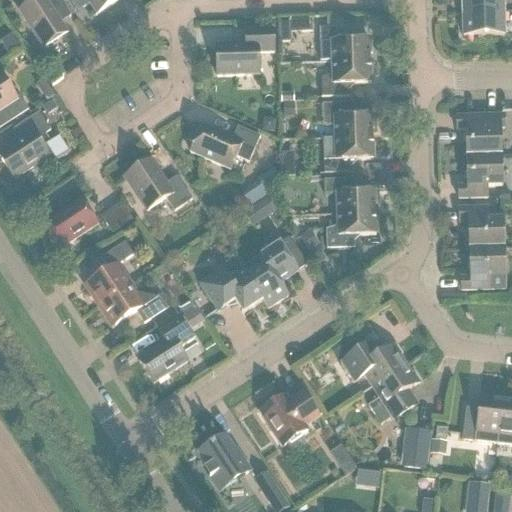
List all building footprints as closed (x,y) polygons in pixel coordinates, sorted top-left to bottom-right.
[(42,48),(64,33),(59,26),(70,19),(58,0),(40,0),(19,13),(42,48)] [(67,0),(77,14),(90,6),(97,17),(118,4),(115,0),(67,0)] [(461,0),(462,15),(503,14),(502,0),(461,0)] [(503,14),(462,15),(462,39),(504,38),(503,14)] [(342,20),(326,20),(326,31),(342,30),(342,20)] [(308,22),(297,22),(298,34),(308,34),(308,22)] [(332,65),(369,64),(368,42),(347,43),(347,30),(342,30),(326,31),(318,31),(319,45),(331,44),(332,65)] [(216,79),(258,78),(258,56),(273,55),(273,32),(245,33),(245,47),(215,48),(216,79)] [(10,36),(0,43),(0,44),(7,56),(18,48),(10,36)] [(369,64),(332,65),(332,77),(320,81),(321,100),(349,100),(348,87),(370,86),(369,64)] [(15,101),(1,79),(0,80),(0,130),(28,112),(19,99),(15,101)] [(49,91),(41,96),(46,103),(54,98),(49,91)] [(293,95),(280,96),(281,105),(293,104),(293,95)] [(52,103),(42,109),(47,117),(57,111),(52,103)] [(293,105),(283,106),(283,120),(294,119),(293,105)] [(334,141),(372,140),(371,118),(350,119),(349,106),(321,107),(322,126),(334,129),(334,141)] [(69,155),(58,139),(50,145),(45,137),(50,133),(38,115),(14,130),(21,140),(0,154),(0,160),(14,182),(51,157),(56,164),(69,155)] [(466,160),(500,159),(499,131),(503,131),(503,118),(455,119),(456,132),(465,132),(466,160)] [(232,142),(201,129),(190,155),(230,173),(235,161),(248,166),(259,140),(237,130),(232,142)] [(372,140),(334,141),(322,142),(323,176),(351,175),(351,163),(372,162),(372,140)] [(500,159),(466,160),(467,188),(457,189),(458,202),(487,201),(486,189),(501,189),(500,159)] [(165,187),(149,163),(124,180),(147,214),(165,202),(174,214),(192,202),(176,179),(165,187)] [(293,168),(281,169),(281,180),(294,179),(293,168)] [(273,171),(256,182),(263,193),(280,181),(273,171)] [(337,217),(374,216),(374,194),(352,195),(352,182),(324,183),(324,197),(336,196),(337,217)] [(508,194),(499,194),(500,203),(508,203),(508,194)] [(60,251),(96,227),(81,204),(44,228),(60,251)] [(112,236),(132,223),(120,206),(100,219),(112,236)] [(469,252),(503,251),(502,222),(487,222),(487,210),(458,211),(458,224),(468,224),(469,252)] [(374,216),(337,217),(337,229),(325,233),(326,252),(354,251),(354,239),(375,238),(374,216)] [(309,232),(299,239),(308,254),(319,247),(309,232)] [(262,303),(262,304),(267,312),(288,299),(279,286),(306,268),(288,241),(260,259),(266,267),(247,280),(262,303)] [(98,310),(131,288),(118,268),(132,258),(124,246),(101,261),(109,273),(84,289),(98,310)] [(317,249),(308,255),(317,268),(325,262),(317,249)] [(503,251),(469,252),(469,280),(460,281),(460,294),(504,292),(503,251)] [(247,280),(236,262),(234,263),(228,263),(220,269),(215,273),(217,276),(199,287),(217,315),(234,304),(242,316),(262,304),(262,303),(247,280)] [(131,288),(98,310),(111,330),(136,314),(144,326),(167,311),(159,298),(155,301),(137,297),(131,288)] [(193,290),(186,295),(192,304),(199,300),(193,290)] [(153,387),(187,365),(182,358),(197,348),(179,322),(159,335),(165,345),(137,363),(153,387)] [(343,344),(333,351),(338,359),(349,353),(343,344)] [(371,390),(406,367),(394,348),(379,357),(371,345),(339,366),(352,386),(364,378),(371,390)] [(406,367),(371,390),(378,401),(367,408),(380,428),(412,407),(404,395),(419,385),(406,367)] [(318,420),(302,395),(288,404),(285,398),(258,416),(281,450),(307,433),(305,429),(318,420)] [(496,447),(501,402),(479,400),(477,412),(465,410),(461,443),(496,447)] [(511,403),(501,402),(496,447),(511,449),(511,403)] [(427,473),(432,435),(404,431),(399,470),(427,473)] [(446,443),(447,431),(436,431),(435,442),(446,443)] [(239,460),(224,438),(197,456),(212,478),(208,480),(218,495),(250,474),(240,459),(239,460)] [(432,444),(430,456),(442,457),(444,445),(432,444)] [(348,462),(337,469),(344,479),(355,471),(348,462)] [(358,474),(356,489),(370,490),(371,476),(358,474)] [(270,508),(282,501),(266,476),(254,484),(270,508)] [(471,486),(467,511),(486,511),(489,488),(471,486)] [(507,511),(510,496),(495,494),(492,511),(507,511)] [(422,502),(420,511),(430,511),(431,503),(422,502)]
